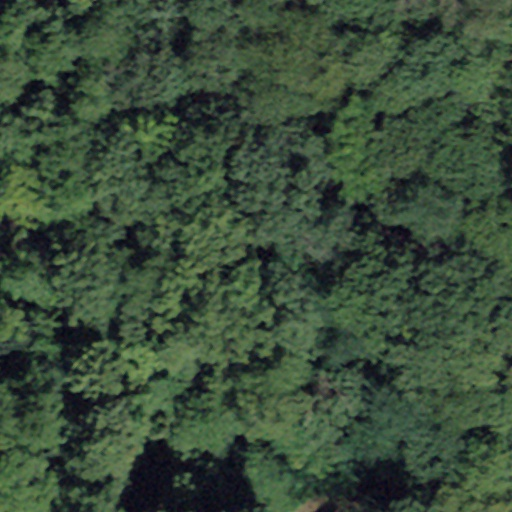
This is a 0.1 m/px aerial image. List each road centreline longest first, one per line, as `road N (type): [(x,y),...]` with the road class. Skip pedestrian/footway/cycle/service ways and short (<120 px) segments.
road 1 (unclassified): [(511,266),(388,214),(302,164),(199,66),(154,0)]
road 2 (unclassified): [(362,511),(432,482),(511,476)]
